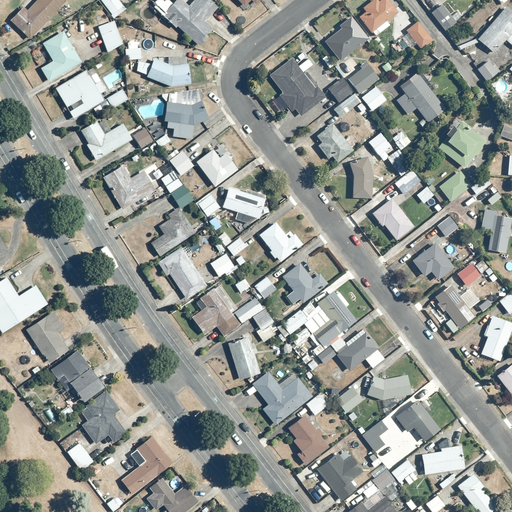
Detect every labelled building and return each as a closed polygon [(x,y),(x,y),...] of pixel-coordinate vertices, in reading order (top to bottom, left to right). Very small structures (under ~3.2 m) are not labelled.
[(66,0),(37,0),(28,10),(24,7),(11,21),(30,38),(66,0)] [(125,10),(117,0),(100,0),(114,18),(125,10)] [(176,27),(178,25),(200,46),(208,37),(207,35),(214,28),(206,21),(219,7),(211,0),(194,0),(190,6),(183,0),(176,0),(166,11),(168,13),(164,16),(176,27)] [(367,12),(360,17),(372,33),(399,12),(389,0),(381,0),(380,1),(379,0),(373,0),(364,8),(367,12)] [(443,29),(463,14),(459,8),(450,16),(440,3),(429,11),(443,29)] [(511,10),(506,6),(478,39),(495,53),(506,40),(511,44),(511,10)] [(342,28),(325,41),(340,62),(370,38),(353,16),(340,26),(342,28)] [(124,45),(114,20),(98,26),(107,51),(124,45)] [(431,39),(416,20),(404,29),(419,48),(431,39)] [(82,62),(64,31),(42,44),(53,61),(41,68),(49,81),(82,62)] [(137,48),(137,41),(128,40),(128,48),(125,48),(125,59),(141,59),(141,48),(137,48)] [(487,57),(475,67),(486,79),(497,69),(487,57)] [(173,66),(155,58),(147,77),(171,87),(191,84),(188,64),(173,66)] [(293,58),(271,75),(284,92),(280,95),(292,112),(296,109),(301,116),(327,97),(318,86),(315,88),(293,58)] [(388,61),(380,66),(383,71),(379,73),(384,81),(396,73),(388,61)] [(377,78),(365,63),(345,79),(357,94),(377,78)] [(87,70),(56,88),(74,118),(105,100),(87,70)] [(418,72),(400,86),(405,93),(396,100),(408,115),(417,108),(428,122),(446,108),(418,72)] [(337,104),(351,94),(339,77),(325,88),(337,104)] [(355,105),(361,112),(367,107),(370,110),(385,99),(374,85),(359,97),(358,97),(354,92),(351,94),(337,104),(331,109),(338,118),(355,105)] [(129,99),(122,89),(106,98),(113,108),(129,99)] [(192,105),(167,102),(164,121),(194,125),(210,119),(202,101),(192,105)] [(97,121),(81,130),(89,143),(87,144),(96,161),(132,140),(123,124),(105,134),(97,121)] [(354,150),(334,123),(317,135),(322,142),(318,146),(329,159),(333,156),(338,163),(354,150)] [(486,141),(462,123),(451,138),(448,135),(438,148),(466,168),(486,141)] [(420,124),(409,132),(415,139),(425,131),(420,124)] [(154,141),(146,127),(132,135),(140,149),(154,141)] [(410,141),(401,130),(391,137),(400,149),(410,141)] [(390,145),(380,131),(367,141),(377,155),(390,145)] [(164,136),(155,140),(159,147),(168,142),(164,136)] [(396,158),(401,155),(397,148),(385,156),(389,162),(390,162),(398,175),(405,171),(396,158)] [(213,149),(197,162),(215,187),(239,169),(226,152),(219,158),(213,149)] [(181,175),(187,171),(192,176),(197,172),(192,167),(194,165),(182,150),(169,161),(181,175)] [(368,157),(350,163),(354,176),(353,198),(372,199),(374,173),(368,157)] [(131,178),(123,165),(103,177),(123,210),(156,190),(144,170),(131,178)] [(183,184),(173,169),(160,178),(170,193),(183,184)] [(470,185),(459,170),(438,186),(450,200),(470,185)] [(413,185),(405,174),(393,182),(402,194),(413,185)] [(470,187),(476,194),(490,184),(484,176),(470,187)] [(194,200),(183,184),(170,193),(180,209),(194,200)] [(433,194),(426,185),(415,194),(422,203),(433,194)] [(266,199),(230,188),(224,207),(239,211),(237,219),(249,223),(257,218),(259,219),(266,199)] [(220,206),(209,192),(195,203),(207,217),(220,206)] [(392,198),(372,213),(383,226),(384,225),(397,241),(415,227),(392,198)] [(164,234),(151,243),(160,257),(196,233),(179,207),(168,215),(170,219),(159,226),(164,234)] [(492,231),(489,249),(506,253),(511,221),(511,218),(497,216),(497,211),(485,209),(482,229),(492,231)] [(221,226),(215,217),(207,222),(214,231),(221,226)] [(444,218),(435,226),(445,237),(454,230),(444,218)] [(289,238),(276,222),(259,235),(272,251),(270,252),(275,259),(277,257),(281,262),(304,244),(295,233),(289,238)] [(231,241),(223,230),(216,236),(220,241),(224,246),(231,241)] [(0,256),(9,251),(0,235),(0,256)] [(225,248),(233,257),(239,266),(245,261),(238,253),(247,246),(239,237),(225,248)] [(224,246),(220,241),(214,246),(219,253),(224,249),(223,247),(224,246)] [(436,242),(412,260),(425,277),(432,272),(438,281),(455,268),(436,242)] [(208,285),(181,246),(158,262),(167,276),(170,274),(187,299),(208,285)] [(235,269),(225,253),(209,263),(218,277),(226,271),(228,273),(235,269)] [(479,275),(469,261),(454,273),(465,286),(479,275)] [(282,277),(294,291),(287,296),(293,304),(300,299),(303,303),(329,283),(320,273),(313,279),(300,263),(282,277)] [(8,277),(0,282),(0,329),(2,333),(49,304),(36,285),(20,295),(8,277)] [(276,290),(266,277),(253,286),(263,299),(276,290)] [(248,288),(242,278),(233,283),(239,293),(248,288)] [(452,284),(435,297),(439,303),(438,304),(444,312),(446,311),(460,329),(476,316),(452,284)] [(241,325),(214,288),(200,298),(206,307),(192,317),(205,335),(217,326),(224,336),(241,325)] [(511,290),(498,302),(508,313),(511,309),(511,290)] [(330,320),(313,333),(324,347),(357,321),(334,291),(317,304),(330,320)] [(263,308),(251,316),(260,328),(255,331),(263,342),(274,334),(273,332),(276,329),(272,323),(273,323),(263,308)] [(54,312),(26,329),(43,355),(45,354),(50,362),(70,350),(59,333),(65,329),(54,312)] [(488,337),(482,354),(500,361),(511,330),(511,323),(493,316),(485,335),(488,337)] [(367,332),(337,355),(350,371),(379,348),(367,332)] [(324,349),(316,355),(323,364),(347,345),(340,336),(324,349)] [(261,374),(250,337),(228,343),(240,380),(261,374)] [(106,387),(78,350),(51,370),(58,379),(65,374),(85,402),(106,387)] [(305,364),(313,358),(306,350),(299,356),(305,364)] [(313,358),(305,364),(311,370),(318,365),(313,358)] [(511,364),(497,376),(511,395),(511,364)] [(283,389),(269,371),(252,384),(268,405),(263,409),(275,425),(314,396),(298,377),(283,389)] [(384,380),(374,376),(367,395),(383,400),(411,395),(408,375),(384,380)] [(356,389),(352,385),(335,399),(346,413),(363,399),(356,389)] [(121,410),(107,391),(86,406),(94,417),(82,425),(96,444),(109,435),(115,442),(128,433),(115,414),(121,410)] [(328,404),(318,393),(305,404),(314,415),(328,404)] [(418,400),(396,417),(408,432),(414,427),(425,441),(440,429),(418,400)] [(316,430),(305,415),(288,428),(296,438),(293,441),(301,451),(297,454),(306,465),(330,447),(322,435),(324,434),(319,428),(316,430)] [(387,429),(380,419),(361,434),(374,452),(384,444),(378,436),(387,429)] [(369,450),(355,430),(347,435),(362,456),(369,450)] [(146,462),(122,480),(133,494),(174,462),(153,435),(136,449),(146,462)] [(93,461),(79,442),(67,451),(81,470),(93,461)] [(441,452),(422,454),(425,475),(466,469),(463,445),(441,448),(441,452)] [(338,453),(317,469),(341,501),(356,490),(351,482),(364,472),(351,455),(344,461),(338,453)] [(414,470),(406,459),(390,471),(398,482),(404,478),(408,484),(412,481),(407,475),(414,470)] [(439,484),(442,488),(454,477),(451,474),(439,484)] [(474,474),(458,486),(477,511),(491,511),(497,508),(482,489),(484,487),(474,474)] [(154,493),(147,499),(156,510),(163,505),(168,511),(186,511),(199,502),(186,485),(175,494),(162,478),(149,488),(154,493)] [(435,511),(444,505),(436,495),(425,503),(431,511),(435,511)] [(362,502),(348,511),(397,511),(385,496),(368,509),(362,502)] [(113,497),(106,503),(113,511),(120,506),(113,497)] [(415,505),(409,498),(404,503),(410,510),(415,505)]
